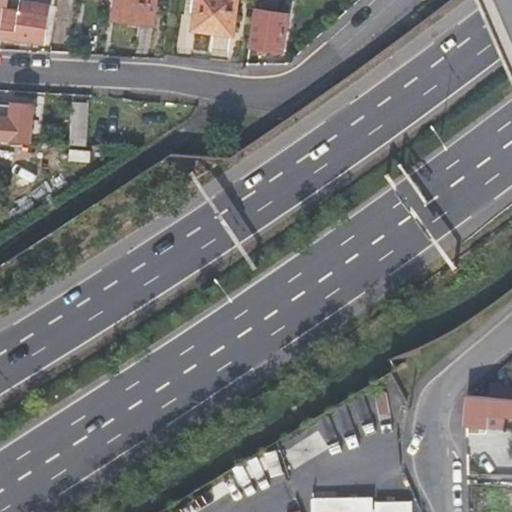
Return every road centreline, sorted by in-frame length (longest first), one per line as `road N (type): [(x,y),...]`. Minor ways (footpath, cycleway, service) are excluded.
road 1 (residential): [(0,72),(268,96),(390,0)]
road 2 (trunk): [(509,0),(215,241)]
road 3 (trunk): [(511,29),(215,241)]
road 4 (trunk): [(253,330),(511,129)]
road 5 (primary): [(253,330),(511,146)]
road 6 (trunk): [(215,241),(0,375)]
road 7 (motorway): [(0,502),(208,359)]
road 8 (trunk): [(0,483),(208,359)]
road 9 (residential): [(445,511),(425,453),(424,416),(511,328)]
road 10 (unknown): [(425,438),(356,454),(236,511)]
